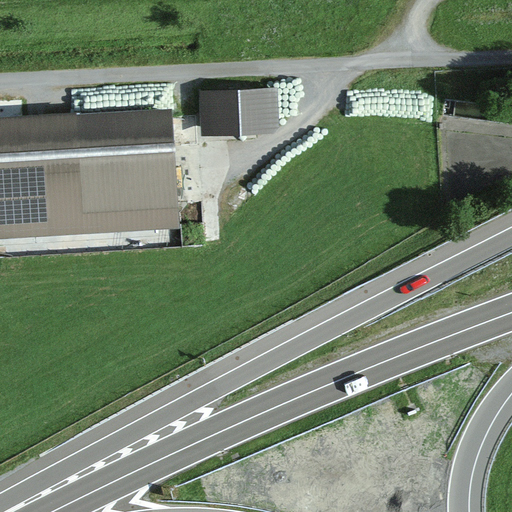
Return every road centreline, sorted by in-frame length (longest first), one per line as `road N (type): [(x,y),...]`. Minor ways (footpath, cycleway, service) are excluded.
road 1 (trunk): [(511,239),(232,381),(1,511)]
road 2 (trunk): [(511,311),(290,400),(50,511)]
road 3 (trunk): [(457,511),(469,443),(511,379)]
